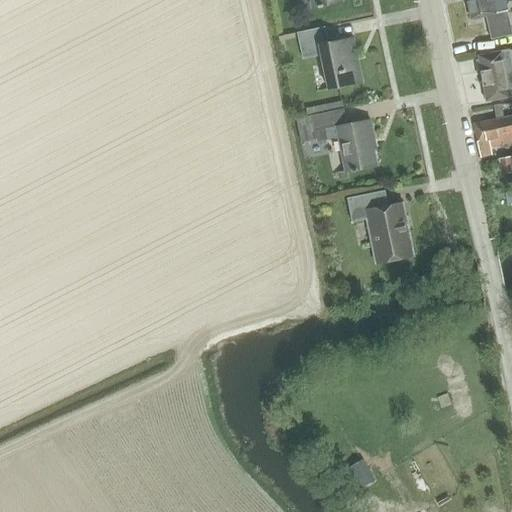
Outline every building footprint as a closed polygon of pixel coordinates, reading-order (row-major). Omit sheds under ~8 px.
[(309,0),(311,8),(342,2),(342,0),(309,0)] [(466,0),(471,20),(484,17),(489,39),(511,34),(503,0),(466,0)] [(362,83),(353,38),(327,43),(324,28),(296,33),(302,60),(321,56),(328,89),(316,91),(316,93),(362,83)] [(477,56),(485,102),(511,97),(511,77),(511,76),(511,50),(507,52),(507,51),(477,56)] [(501,104),(493,106),(496,119),(503,118),(501,104)] [(332,174),(376,166),(372,140),(374,140),(370,120),(346,125),(343,109),(296,118),(300,143),(315,140),(316,142),(338,138),(344,171),(332,173),(332,174)] [(496,119),(493,120),(499,144),(511,141),(511,115),(503,118),(496,119)] [(493,120),(473,125),(477,141),(476,142),(478,151),(480,158),(492,155),(490,146),(499,144),(493,120)] [(501,175),(511,173),(508,157),(498,159),(501,175)] [(376,262),(412,255),(402,204),(387,207),(384,191),(347,198),(352,222),(367,219),(376,262)] [(363,460),(346,470),(358,490),(375,480),(363,460)]
